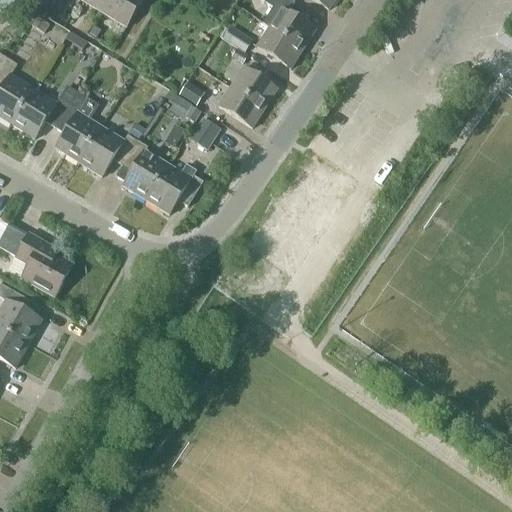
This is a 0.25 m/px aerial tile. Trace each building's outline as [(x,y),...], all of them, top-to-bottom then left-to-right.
[(1,0),(0,2),(0,11),(7,16),(14,4),(7,0),(1,0)] [(99,14),(107,0),(80,0),(79,2),(99,14)] [(107,0),(99,14),(125,30),(143,0),(107,0)] [(262,26),(269,31),(302,52),(315,32),(288,15),(295,5),(286,0),(260,0),(259,2),(272,9),(262,26)] [(306,0),(327,13),(335,0),(306,0)] [(33,20),(37,13),(22,4),(17,11),(33,20)] [(43,35),(48,27),(36,20),(32,28),(43,35)] [(244,55),(252,42),(230,29),(222,42),(244,55)] [(289,72),(302,52),(269,31),(257,51),(289,72)] [(77,39),(72,46),(82,52),(86,44),(77,39)] [(242,66),(247,59),(236,51),(231,59),(242,66)] [(0,120),(11,128),(32,94),(9,80),(16,69),(6,62),(0,71),(0,120)] [(231,91),(264,111),(276,92),(244,71),(231,91)] [(196,109),(205,96),(187,84),(178,98),(196,109)] [(54,130),(75,96),(65,90),(54,108),(32,94),(11,128),(34,142),(45,124),(54,130)] [(251,131),(264,111),(231,91),(219,110),(251,131)] [(78,165),(99,131),(88,125),(97,110),(75,96),(54,130),(64,136),(55,151),(78,165)] [(194,125),(201,114),(191,108),(185,119),(194,125)] [(207,153),(220,132),(202,120),(189,142),(207,153)] [(138,143),(144,132),(134,125),(127,136),(138,143)] [(174,151),(185,133),(175,128),(164,145),(174,151)] [(121,168),(136,145),(126,139),(122,145),(99,131),(78,165),(101,180),(112,162),(121,168)] [(145,203),(166,169),(144,156),(146,151),(136,145),(121,168),(115,179),(124,185),(122,189),(145,203)] [(317,243),(351,186),(308,160),(274,218),(317,243)] [(166,169),(145,203),(168,218),(177,203),(187,210),(203,185),(193,179),(196,174),(185,167),(179,177),(166,169)] [(0,241),(0,251),(15,260),(7,273),(54,300),(69,272),(42,257),(47,248),(8,227),(0,241)] [(40,310),(0,287),(0,300),(5,303),(0,311),(0,331),(28,347),(41,323),(34,320),(40,310)] [(0,362),(14,371),(28,347),(0,331),(0,362)]
